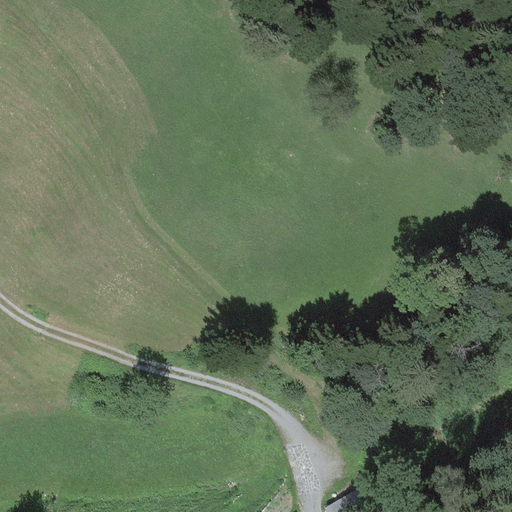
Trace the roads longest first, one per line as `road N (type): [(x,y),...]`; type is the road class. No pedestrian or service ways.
road 1 (track): [(312,500),(333,463),(330,408),(134,213),(106,129),(80,84),(4,0)]
road 2 (track): [(0,299),(29,322),(284,406),(316,511)]
